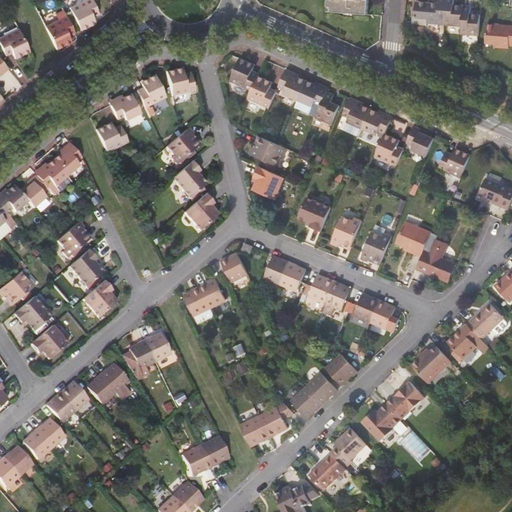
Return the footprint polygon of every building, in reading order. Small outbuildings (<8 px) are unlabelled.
[(83,0),(69,7),(80,30),(83,29),(88,26),(95,23),(92,17),(99,14),(92,0),(83,0)] [(325,0),(325,4),(329,5),(329,10),(365,13),(366,0),(325,0)] [(426,20),(445,22),(446,0),(438,0),(439,1),(428,0),(425,0),(415,0),(415,14),(427,15),(426,20)] [(446,0),(445,22),(462,23),(464,3),(454,2),(454,0),(446,0)] [(461,32),(479,33),(479,30),(480,14),(472,13),(472,4),(470,4),(464,3),(462,23),(461,32)] [(66,16),(45,26),(56,49),(64,45),(71,41),(68,36),(74,33),(66,16)] [(509,44),(511,44),(511,25),(487,23),(485,42),(493,43),(493,46),(509,47),(509,44)] [(14,58),(29,51),(18,29),(0,37),(0,46),(5,56),(11,53),(14,58)] [(229,82),(251,91),(259,73),(253,70),(255,65),(239,58),(229,82)] [(0,75),(8,69),(5,65),(0,70),(0,75)] [(176,71),(176,68),(175,68),(165,71),(171,95),(195,89),(190,71),(183,73),(182,70),(176,71)] [(298,78),(298,76),(299,75),(286,69),(284,73),(298,78)] [(274,80),(259,73),(251,91),(249,96),(270,105),(278,88),(271,85),(274,80)] [(298,78),(284,73),(278,87),(284,89),(283,93),(298,100),(306,80),(298,76),(298,78)] [(146,82),(141,84),(142,86),(142,87),(136,90),(144,108),(165,97),(153,74),(144,79),(146,82)] [(327,91),(314,85),(314,84),(307,81),(306,80),(298,100),(313,106),(310,113),(316,116),(321,105),(327,91)] [(314,85),(327,91),(329,88),(315,82),(314,84),(314,85)] [(333,103),(336,95),(327,91),(321,105),(316,116),(316,117),(331,124),(340,105),(333,103)] [(139,111),(130,93),(122,97),(122,98),(109,104),(116,117),(122,114),(124,118),(139,111)] [(122,98),(122,97),(121,95),(116,97),(108,101),(109,104),(122,98)] [(362,106),(362,105),(363,103),(350,97),(348,100),(362,106)] [(313,106),(298,100),(295,107),(310,113),(313,106)] [(362,106),(348,100),(342,114),(349,117),(347,121),(362,127),(370,108),(362,105),(362,106)] [(378,113),(378,112),(370,108),(362,127),(377,134),(379,130),(385,133),(391,119),(378,113)] [(378,113),(391,119),(393,116),(379,110),(378,112),(378,113)] [(106,128),(104,125),(95,129),(107,152),(128,141),(119,125),(113,128),(112,126),(106,128)] [(412,129),(427,135),(428,132),(414,125),(412,129)] [(200,144),(187,128),(180,134),(169,144),(176,153),(174,155),(179,162),(200,144)] [(411,150),(426,156),(434,138),(427,135),(412,129),(406,143),(413,146),(411,150)] [(399,140),(385,133),(374,157),(396,166),(403,149),(397,146),(399,140)] [(259,136),(254,147),(257,149),(262,138),(259,136)] [(281,155),(284,147),(279,145),(262,138),(257,149),(254,147),(251,154),(273,164),(278,154),(281,155)] [(60,155),(71,146),(68,143),(61,149),(58,152),(59,154),(60,155)] [(60,155),(59,154),(52,160),(66,176),(79,165),(76,161),(81,157),(71,146),(60,155)] [(439,169),(461,178),(471,155),(456,148),(453,154),(447,152),(439,169)] [(46,167),(36,176),(41,182),(45,187),(57,200),(62,195),(59,192),(71,181),(66,176),(52,160),(45,166),(46,167)] [(199,170),(192,161),(172,178),(184,192),(184,195),(186,197),(189,197),(206,183),(197,173),(199,170)] [(46,167),(45,166),(44,164),(40,166),(33,172),(36,176),(46,167)] [(273,198),(282,177),(259,166),(254,177),(258,179),(257,183),(254,189),(273,198)] [(21,180),(31,170),(29,168),(21,175),(18,177),(21,180)] [(21,180),(18,177),(12,183),(13,185),(26,200),(38,190),(36,186),(41,182),(36,176),(33,172),(31,170),(21,180)] [(511,200),(511,186),(487,176),(480,193),(495,198),(502,201),(501,204),(509,207),(511,200)] [(7,192),(0,198),(0,206),(6,213),(11,208),(15,212),(27,201),(26,200),(13,185),(6,191),(7,192)] [(218,214),(213,209),(210,205),(213,203),(205,193),(186,210),(201,228),(218,214)] [(310,226),(321,231),(331,207),(315,200),(314,197),(310,196),(307,197),(299,217),(311,223),(310,226)] [(15,224),(6,213),(0,218),(3,221),(9,228),(15,224)] [(410,244),(424,250),(427,244),(434,227),(408,216),(399,237),(411,242),(410,244)] [(331,242),(338,245),(340,242),(351,246),(361,224),(352,221),(351,224),(340,220),(331,242)] [(83,228),(78,222),(76,223),(68,231),(59,238),(66,247),(63,250),(69,256),(88,240),(80,230),(83,228)] [(385,232),(375,227),(372,234),(382,239),(384,236),(385,232)] [(424,250),(419,263),(451,276),(459,258),(443,252),(449,238),(438,233),(440,229),(434,227),(427,244),(424,250)] [(91,238),(83,228),(80,230),(88,240),(91,238)] [(362,257),(368,260),(370,257),(381,262),(391,239),(384,236),(382,239),(372,234),(362,257)] [(250,253),(252,245),(246,242),(244,246),(242,249),(250,253)] [(338,245),(350,250),(351,246),(340,242),(338,245)] [(81,246),(69,256),(71,258),(83,249),(81,246)] [(96,258),(88,249),(68,266),(79,279),(79,283),(81,285),(85,285),(101,271),(93,261),(96,258)] [(231,280),(247,272),(238,253),(232,256),(229,258),(228,256),(220,259),(221,261),(229,277),(231,280)] [(263,276),(281,283),(290,261),(283,258),(282,260),(273,256),(268,267),(263,276)] [(368,260),(380,265),(381,262),(370,257),(368,260)] [(298,290),(302,281),(306,270),(296,267),(298,264),(290,261),(281,283),(298,290)] [(511,272),(496,286),(511,302),(511,272)] [(0,288),(0,291),(3,295),(6,293),(14,302),(32,286),(27,281),(25,282),(17,274),(0,288)] [(309,295),(326,302),(335,280),(329,277),(328,277),(327,278),(323,277),(318,275),(315,280),(313,286),(309,295)] [(226,298),(218,282),(217,279),(212,281),(207,284),(206,282),(199,285),(210,307),(226,298)] [(115,301),(111,296),(108,293),(111,290),(104,280),(84,297),(100,315),(115,301)] [(343,309),(347,300),(351,289),(341,284),(342,283),(335,280),(326,302),(322,310),(332,314),(336,306),(343,309)] [(194,315),(210,307),(199,285),(193,288),(193,290),(190,292),(184,295),(186,298),(194,315)] [(11,304),(14,302),(6,293),(3,295),(11,304)] [(370,321),(379,298),(375,297),(373,296),(372,297),(363,294),(358,305),(354,314),(370,321)] [(45,310),(33,296),(13,313),(21,323),(25,320),(33,330),(50,316),(50,314),(48,311),(45,310)] [(392,315),(394,310),(385,306),(386,301),(379,298),(370,321),(388,328),(393,330),(395,331),(400,318),(398,317),(392,315)] [(490,302),(468,324),(481,337),(482,339),(505,317),(490,302)] [(84,304),(80,308),(91,320),(95,316),(84,304)] [(199,324),(215,316),(210,307),(194,315),(199,324)] [(372,324),(370,329),(382,334),(384,329),(372,324)] [(482,339),(481,337),(468,324),(449,342),(464,358),(477,346),(484,352),(490,347),(482,339)] [(42,350),(44,352),(49,358),(65,344),(50,326),(31,343),(39,352),(42,350)] [(151,336),(150,335),(143,338),(154,359),(172,350),(162,330),(151,336)] [(288,335),(283,330),(278,333),(284,339),(288,335)] [(140,366),(154,359),(143,338),(138,340),(139,342),(129,348),(131,350),(123,356),(136,377),(144,373),(140,366)] [(359,347),(354,345),(351,350),(357,353),(359,347)] [(429,381),(450,360),(438,346),(432,351),(429,347),(421,354),(423,356),(414,365),(429,381)] [(365,349),(359,347),(357,353),(363,355),(365,349)] [(343,354),(327,369),(334,377),(342,385),(352,375),(353,377),(358,372),(350,362),(343,354)] [(105,367),(103,368),(104,369),(99,373),(115,391),(129,378),(114,361),(106,368),(105,367)] [(102,402),(115,391),(99,373),(93,377),(95,379),(87,385),(89,388),(102,402)] [(323,373),(308,387),(324,404),(328,400),(329,399),(328,398),(337,389),(330,381),(323,373)] [(75,409),(88,397),(84,393),(73,381),(67,387),(65,386),(59,391),(75,409)] [(409,382),(378,413),(373,417),(370,414),(362,422),(380,442),(393,429),(393,427),(424,398),(409,382)] [(293,402),(300,409),(308,417),(317,408),(318,409),(324,404),(308,387),(293,402)] [(61,420),(75,409),(59,391),(53,396),(54,398),(47,404),(57,416),(61,420)] [(181,396),(175,401),(179,407),(180,406),(184,403),(181,396)] [(285,418),(295,413),(286,403),(260,416),(271,438),(278,434),(277,432),(289,427),(286,422),(285,418)] [(265,439),(266,441),(271,438),(260,416),(241,426),(251,446),(265,439)] [(152,432),(160,425),(153,417),(145,425),(152,432)] [(53,421),(53,420),(50,418),(42,424),(41,423),(35,428),(51,446),(65,435),(53,421)] [(37,458),(51,446),(35,428),(30,433),(31,435),(23,441),(26,444),(25,444),(37,458)] [(336,447),(330,452),(332,453),(345,468),(351,463),(350,461),(365,445),(350,429),(334,444),(336,447)] [(218,436),(200,445),(211,467),(219,463),(217,459),(227,454),(225,449),(218,436)] [(149,444),(146,440),(141,445),(144,449),(149,444)] [(19,474),(33,462),(21,448),(18,445),(11,452),(10,451),(4,456),(19,474)] [(203,471),(211,467),(200,445),(182,454),(192,472),(201,467),(203,471)] [(323,491),(346,469),(345,468),(332,453),(308,476),(323,491)] [(0,479),(5,486),(19,474),(4,456),(0,458),(0,479)] [(125,473),(128,470),(124,465),(120,469),(125,473)] [(110,487),(114,483),(110,478),(106,482),(110,487)] [(188,480),(173,494),(190,511),(194,508),(195,508),(194,506),(204,497),(188,480)] [(294,485),(275,495),(283,511),(307,511),(304,506),(311,502),(310,500),(304,488),(303,485),(296,489),(294,485)] [(310,485),(304,488),(310,500),(320,495),(310,485)] [(158,509),(160,511),(190,511),(173,494),(158,509)] [(89,506),(94,502),(89,498),(85,501),(89,506)] [(62,505),(66,510),(71,505),(67,501),(62,505)]
